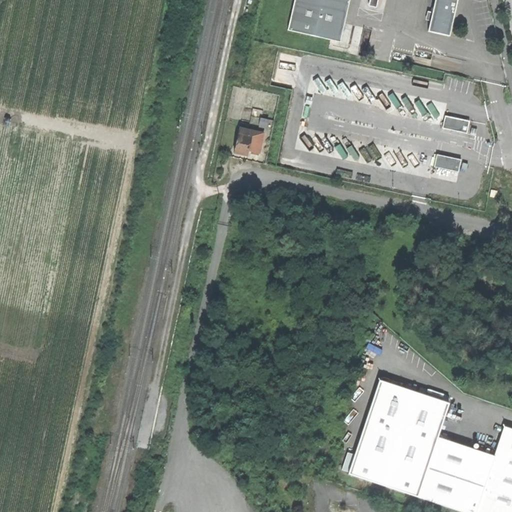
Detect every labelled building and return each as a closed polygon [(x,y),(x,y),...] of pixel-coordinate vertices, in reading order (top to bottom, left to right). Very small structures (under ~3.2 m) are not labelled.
[(349,0),(294,0),(287,31),(330,40),(340,42),(349,0)] [(434,0),(428,31),(449,36),(454,14),(457,0),(434,0)] [(442,129),(466,134),(469,122),(444,117),(442,129)] [(253,152),(259,153),(263,134),(239,128),(234,153),(247,155),(248,151),(253,152)] [(458,173),(461,160),(436,155),(433,168),(458,173)] [(348,475),(417,497),(436,438),(448,402),(379,380),(348,475)] [(495,458),(477,511),(510,511),(511,430),(505,428),(495,458)] [(417,497),(462,511),(477,511),(495,458),(436,438),(417,497)]
